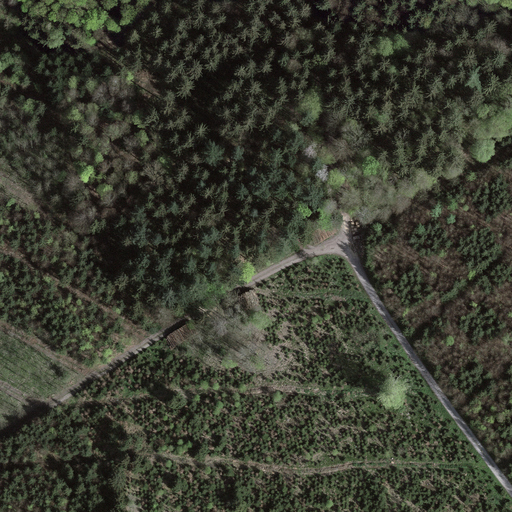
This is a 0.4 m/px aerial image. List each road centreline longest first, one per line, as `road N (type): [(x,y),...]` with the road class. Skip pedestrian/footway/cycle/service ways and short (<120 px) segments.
road 1 (track): [(511,146),(348,239),(293,256),(0,437)]
road 2 (track): [(511,487),(380,306),(348,239),(325,119),(316,0)]
